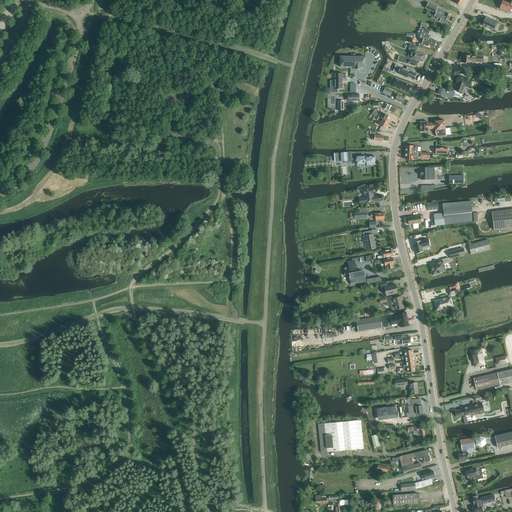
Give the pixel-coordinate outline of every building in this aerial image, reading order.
[(511,7),(511,0),(511,4),(502,1),(500,9),(509,12),(511,8),(511,7)] [(428,3),(426,8),(434,12),(431,18),(446,25),(448,20),(451,15),(446,13),(445,14),(436,10),(437,7),(428,3)] [(482,25),(494,30),(498,22),(485,17),(482,25)] [(418,36),(420,37),(420,39),(423,40),(422,44),(420,43),(419,46),(423,47),(424,45),(434,48),(436,41),(429,38),(430,35),(428,34),(430,31),(420,28),(419,29),(417,34),(418,36)] [(412,61),(417,63),(418,61),(423,62),(425,54),(420,53),(420,52),(416,51),(417,47),(410,45),(409,49),(413,50),(410,58),(413,59),(412,61)] [(365,57),(340,56),(340,66),(355,67),(355,69),(360,69),(360,67),(365,67),(365,57)] [(417,77),(419,72),(407,67),(406,69),(411,71),(410,74),(417,77)] [(334,74),(334,77),(335,89),(343,88),(342,81),(346,80),(346,77),(346,74),(342,74),(342,73),(334,74)] [(470,87),(472,80),(459,75),(456,83),(458,83),(455,90),(462,92),(465,85),(470,87)] [(394,79),(392,86),(407,92),(410,85),(394,79)] [(440,88),(438,94),(452,99),(454,93),(440,88)] [(404,99),(405,97),(394,92),(393,95),(397,96),(395,99),(402,103),(402,102),(403,101),(404,100),(404,99)] [(377,117),(389,123),(392,117),(385,114),(383,117),(378,114),(377,117)] [(389,123),(377,117),(376,119),(381,122),(379,125),(386,129),(389,123)] [(417,120),(417,129),(424,129),(424,127),(431,127),(431,135),(440,135),(440,119),(431,120),(431,121),(424,121),(424,120),(417,120)] [(336,161),(347,160),(347,152),(335,153),(336,161)] [(367,166),(374,166),(373,164),(375,164),(375,156),(366,157),(366,156),(365,156),(364,156),(356,156),(357,164),(361,164),(361,165),(367,165),(367,166)] [(421,179),(429,179),(429,168),(421,168),(421,179)] [(449,184),(464,183),(464,175),(449,176),(449,184)] [(374,202),(380,201),(379,196),(374,197),(373,187),(364,188),(365,198),(359,198),(360,204),(366,203),(366,204),(375,203),(374,202)] [(434,214),(435,221),(435,226),(472,221),(470,201),(442,204),(443,213),(434,214)] [(511,209),(492,212),(494,230),(511,227),(511,209)] [(408,217),(409,225),(421,223),(420,219),(423,219),(423,215),(408,217)] [(376,248),(376,245),(375,245),(373,234),(372,234),(371,231),(363,232),(364,236),(365,236),(366,239),(364,239),(365,243),(366,242),(368,250),(376,248)] [(421,241),(414,243),(416,254),(423,252),(422,248),(430,246),(429,240),(421,242),(421,241)] [(491,249),(488,240),(469,245),(471,254),(491,249)] [(463,248),(449,252),(451,258),(465,255),(463,248)] [(383,251),(383,255),(381,255),(381,256),(377,257),(378,259),(384,257),(384,258),(392,256),(392,253),(392,249),(383,251)] [(393,258),(384,259),(375,261),(376,264),(385,262),(386,269),(392,268),(391,265),(395,264),(394,261),(393,261),(393,258)] [(432,270),(432,271),(433,275),(437,274),(437,273),(445,271),(443,264),(450,262),(449,258),(442,259),(442,260),(437,262),(438,263),(431,264),(432,270)] [(351,285),(366,282),(364,270),(357,272),(355,261),(348,262),(349,273),(348,273),(351,285)] [(386,295),(397,293),(396,284),(388,286),(387,283),(380,284),(381,288),(384,287),(386,295)] [(392,296),(386,298),(379,299),(380,303),(393,300),(395,310),(404,308),(402,300),(403,300),(402,296),(393,298),(392,296)] [(434,301),(437,310),(443,308),(443,310),(444,310),(446,309),(447,309),(447,307),(451,306),(449,298),(444,299),(441,299),(441,300),(434,301)] [(400,327),(409,325),(408,321),(409,321),(408,317),(407,317),(406,312),(398,314),(398,316),(390,317),(391,325),(399,323),(400,327)] [(381,316),(356,320),(358,331),(383,327),(381,316)] [(349,328),(334,330),(335,338),(350,335),(349,328)] [(393,339),(396,339),(397,345),(411,343),(410,336),(401,337),(402,338),(400,338),(399,334),(392,335),(393,339)] [(475,366),(485,364),(481,349),(471,351),(475,366)] [(367,354),(368,361),(373,361),(373,363),(378,362),(377,353),(367,354)] [(496,358),(498,364),(509,362),(508,355),(496,358)] [(477,390),(506,383),(506,384),(511,382),(511,369),(474,378),(477,390)] [(411,394),(418,393),(417,382),(409,384),(411,394)] [(465,415),(484,411),(482,403),(473,405),(473,406),(464,408),(464,409),(455,411),(455,413),(455,414),(455,415),(456,416),(456,417),(465,414),(465,415)] [(416,414),(423,413),(422,405),(412,407),(412,404),(403,405),(403,406),(404,413),(413,412),(413,411),(415,411),(416,414)] [(379,410),(379,413),(379,423),(400,421),(399,409),(379,410)] [(379,413),(374,413),(374,419),(375,419),(375,421),(369,421),(369,425),(379,425),(379,413)] [(361,420),(324,424),(317,424),(320,453),(324,452),(327,452),(363,448),(361,420)] [(408,432),(412,431),(413,433),(415,433),(415,434),(416,434),(416,435),(417,435),(417,439),(418,439),(419,441),(426,440),(424,429),(420,430),(419,428),(415,429),(415,428),(413,428),(413,427),(408,427),(408,432)] [(511,431),(495,436),(497,448),(511,444),(511,431)] [(374,447),(379,446),(376,435),(371,436),(374,447)] [(475,438),(477,446),(487,444),(485,436),(475,438)] [(462,450),(462,453),(458,454),(459,461),(469,459),(468,453),(467,453),(467,449),(475,448),(473,438),(460,440),(462,450)] [(425,462),(430,460),(430,456),(429,456),(427,450),(400,457),(404,474),(421,469),(420,463),(413,465),(412,458),(415,457),(416,460),(424,458),(425,462)] [(475,467),(472,468),(472,469),(466,470),(467,477),(473,476),(474,477),(474,478),(475,478),(476,479),(477,478),(477,479),(483,478),(481,469),(476,470),(475,467)] [(435,477),(433,471),(423,474),(425,480),(431,478),(435,477)] [(431,478),(425,480),(423,481),(421,482),(415,483),(401,485),(401,491),(415,489),(422,487),(433,484),(431,478)] [(393,505),(419,503),(418,493),(393,495),(393,505)] [(480,511),(483,511),(481,505),(495,501),(494,495),(481,498),(479,499),(478,498),(473,499),(474,506),(472,506),(473,511),(480,511)] [(373,510),(381,510),(381,499),(373,499),(373,510)]
